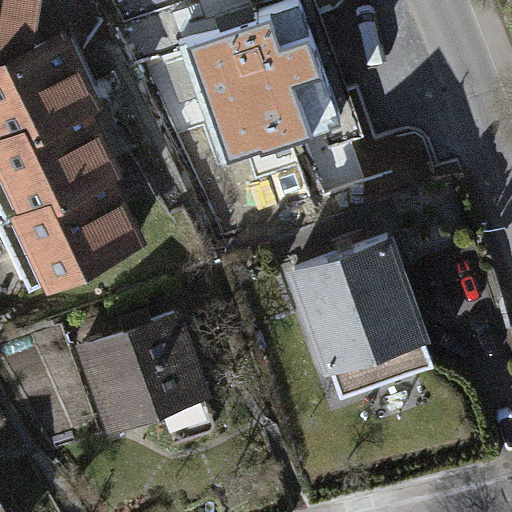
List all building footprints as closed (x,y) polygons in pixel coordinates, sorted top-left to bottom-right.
[(0,0),(0,50),(5,51),(43,33),(48,0),(0,0)] [(293,0),(269,0),(170,37),(182,69),(171,73),(192,130),(324,81),(293,0)] [(111,103),(73,19),(43,33),(5,51),(0,53),(0,131),(0,132),(0,158),(23,207),(15,211),(52,289),(153,241),(122,176),(129,172),(99,109),(111,103)] [(398,227),(287,265),(323,371),(333,368),(342,395),(436,363),(427,335),(434,333),(398,227)] [(181,306),(76,343),(107,429),(212,392),(181,306)] [(0,511),(21,511),(0,476),(0,511)]
